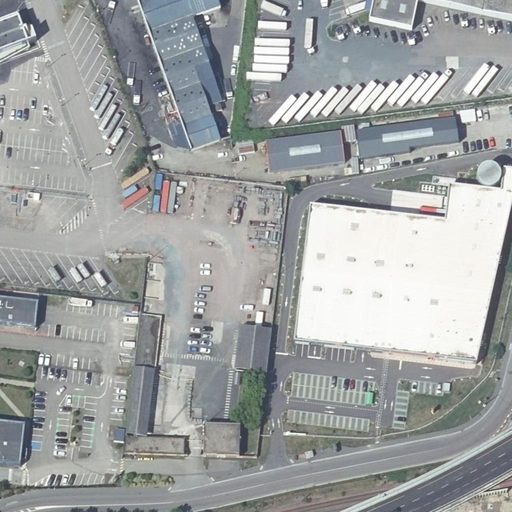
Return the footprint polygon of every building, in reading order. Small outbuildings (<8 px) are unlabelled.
[(142,0),(137,2),(179,124),(180,127),(210,117),(207,108),(221,103),(192,19),(202,15),(206,28),(217,24),(213,11),(219,9),(216,0),(142,0)] [(366,0),(371,13),(369,22),(412,31),(418,1),(416,0),(366,0)] [(511,0),(416,0),(418,1),(511,20),(511,0)] [(24,30),(20,18),(0,26),(0,66),(31,52),(30,45),(36,43),(32,28),(24,30)] [(438,126),(476,123),(476,111),(437,114),(438,126)] [(388,138),(385,121),(344,128),(347,144),(388,138)] [(181,130),(180,127),(179,124),(172,127),(174,133),(181,130)] [(341,133),(266,143),(270,173),(345,163),(341,133)] [(480,170),(479,172),(478,174),(477,176),(477,178),(477,180),(478,182),(479,184),(480,185),(481,187),(483,188),(485,189),(487,189),(489,190),(491,189),(493,189),(494,188),(496,187),(498,186),(499,184),(500,183),(501,181),(501,179),(501,177),(500,175),(500,173),(499,171),(497,169),(496,168),(494,167),(492,166),(490,166),(488,166),(486,166),(484,167),(483,168),(481,169),(480,170)] [(445,223),(307,208),(293,345),(355,352),(354,362),(380,365),(381,355),(476,365),(511,202),(511,170),(503,170),(501,182),(500,192),(493,191),(449,186),(445,223)] [(0,299),(0,325),(35,329),(38,304),(0,299)] [(139,318),(133,369),(144,370),(154,371),(160,317),(139,315),(139,318)] [(270,333),(244,330),(239,329),(235,370),(265,373),(270,333)] [(144,370),(133,369),(132,376),(128,415),(139,416),(144,370)] [(125,440),(146,440),(154,371),(144,370),(139,416),(128,415),(127,427),(125,440)] [(0,464),(19,467),(20,459),(24,460),(25,460),(26,449),(26,450),(22,449),(25,426),(0,422),(0,464)] [(204,425),(203,457),(238,458),(239,427),(204,425)] [(125,432),(115,431),(114,443),(124,444),(125,432)] [(125,440),(124,454),(183,456),(183,441),(146,440),(125,440)]
